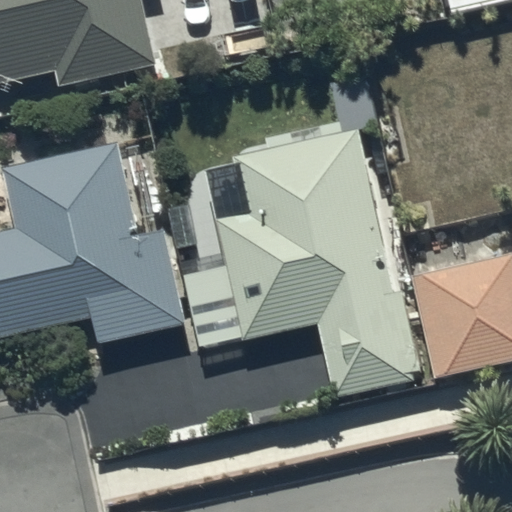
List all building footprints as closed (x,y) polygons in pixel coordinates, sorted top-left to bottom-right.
[(0,0),(0,87),(56,74),(59,87),(157,63),(141,0),(0,0)] [(511,0),(445,0),(450,17),(472,12),(511,1),(511,0)] [(371,75),(328,83),(340,134),(232,158),(244,213),(215,219),(243,342),(318,325),(334,396),(413,379),(357,129),(382,123),(371,75)] [(14,231),(0,233),(0,340),(89,322),(94,345),(186,326),(166,231),(138,237),(119,143),(1,167),(14,231)] [(511,257),(413,278),(433,376),(511,360),(511,257)]
